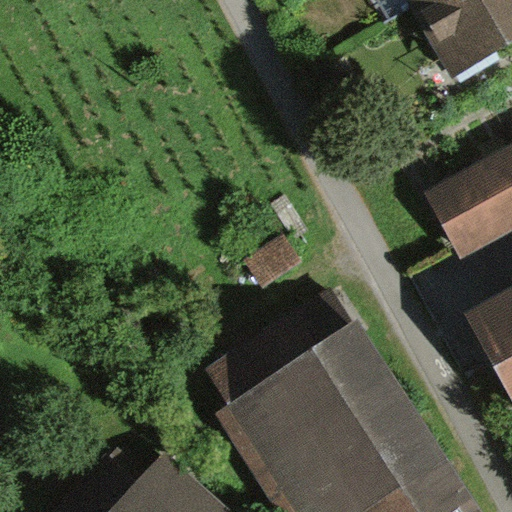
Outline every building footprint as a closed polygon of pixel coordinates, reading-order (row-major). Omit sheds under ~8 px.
[(511,0),(407,0),(451,76),(511,40),(511,0)] [(511,150),(427,199),(460,258),(511,228),(511,150)] [(276,238),(237,264),(254,289),(292,263),(276,238)] [(511,296),(470,318),(511,399),(511,296)] [(457,511),(325,307),(210,381),(293,511),(341,511),(354,504),(358,511),(457,511)] [(178,511),(116,451),(56,511),(178,511)]
